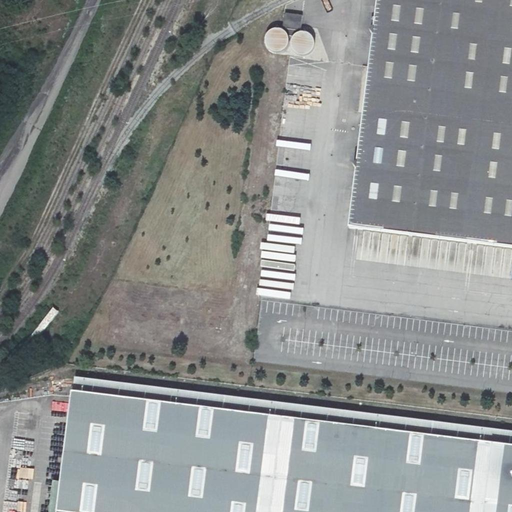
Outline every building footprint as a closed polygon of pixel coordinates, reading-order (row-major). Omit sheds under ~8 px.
[(511,0),(367,0),(340,231),(511,251),(511,0)] [(285,14),(284,29),(301,31),(302,16),(285,14)] [(277,53),(282,53),(287,50),(289,46),(290,41),(288,36),(285,32),(280,30),(275,30),(271,33),(268,37),(267,42),(268,47),(272,51),(277,53)] [(296,53),(300,56),(305,56),(310,55),(314,52),(316,47),(316,42),(313,37),(308,33),(302,33),(297,35),(294,39),(292,44),(293,49),(296,53)] [(74,383),(73,392),(494,444),(495,435),(74,383)] [(511,511),(511,446),(494,444),(73,392),(62,483),(58,511),(511,511)] [(57,409),(68,409),(68,401),(57,401),(57,409)] [(21,453),(22,440),(15,440),(14,453),(21,453)] [(49,511),(58,511),(62,483),(54,481),(49,511)] [(13,508),(13,498),(4,498),(4,507),(13,508)]
